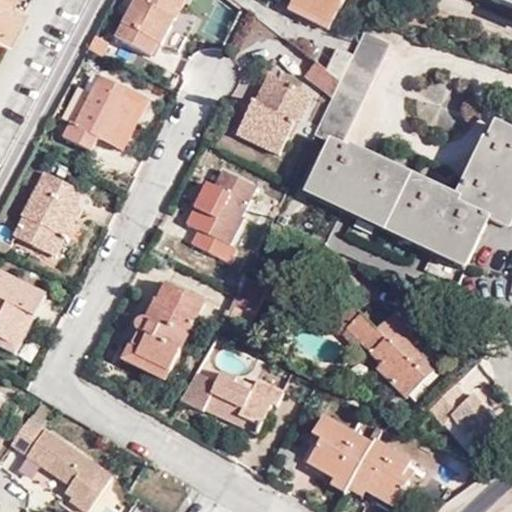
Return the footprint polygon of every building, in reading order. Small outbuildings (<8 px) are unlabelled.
[(19,0),(0,0),(0,32),(7,36),(25,3),(22,1),(19,0)] [(163,49),(177,22),(188,0),(136,0),(116,40),(152,59),(158,46),(163,49)] [(295,0),(292,7),(332,27),(345,0),(295,0)] [(329,34),(332,27),(292,7),(289,14),(329,34)] [(185,27),(177,22),(163,49),(171,53),(185,27)] [(389,44),(364,34),(353,57),(341,83),(332,101),(315,137),(332,145),(310,191),(469,266),(490,221),(506,229),(511,216),(511,133),(497,127),(460,205),(340,149),(389,44)] [(341,83),(353,57),(337,48),(326,72),(341,83)] [(82,64),(93,69),(101,56),(89,51),(82,64)] [(332,101),(341,83),(326,72),(316,64),(304,79),(332,101)] [(268,75),(248,113),(258,118),(277,80),(268,75)] [(122,97),(125,91),(101,78),(76,127),(71,124),(64,139),(92,154),(99,141),(117,150),(139,106),(122,97)] [(258,118),(248,113),(236,138),(279,160),(288,140),(292,142),(314,98),(277,80),(258,118)] [(149,103),(125,91),(122,97),(139,106),(117,150),(123,154),(149,103)] [(210,238),(204,236),(197,250),(224,263),(246,220),(244,219),(259,190),(223,172),(215,189),(225,194),(230,197),(210,238)] [(83,193),(45,174),(22,219),(23,219),(13,239),(56,260),(82,211),(75,207),(83,193)] [(225,194),(204,236),(210,238),(230,197),(225,194)] [(26,316),(35,320),(46,299),(0,275),(0,342),(10,347),(26,316)] [(137,359),(170,377),(206,305),(164,284),(146,320),(143,321),(140,321),(137,323),(135,326),(135,331),(138,334),(147,339),(137,359)] [(234,303),(225,322),(249,333),(270,292),(256,285),(244,308),(234,303)] [(410,327),(396,313),(376,332),(351,307),(332,326),(356,350),(360,346),(381,367),(375,372),(406,403),(436,373),(413,348),(417,344),(405,331),(410,327)] [(0,348),(17,356),(35,320),(26,316),(10,347),(0,342),(0,348)] [(166,384),(170,377),(137,359),(147,339),(138,334),(124,362),(166,384)] [(235,386),(238,381),(222,375),(205,413),(236,428),(240,419),(262,429),(272,407),(277,409),(285,394),(258,382),(254,389),(252,394),(235,386)] [(254,389),(238,381),(235,386),(252,394),(254,389)] [(470,400),(456,386),(430,412),(441,428),(452,420),(466,440),(472,435),(480,446),(501,431),(475,396),(470,400)] [(258,437),(262,429),(240,419),(236,428),(258,437)] [(352,484),(373,447),(324,419),(314,437),(322,442),(308,466),(335,481),(349,489),(352,484)] [(460,445),(466,440),(452,420),(441,428),(455,448),(460,445)] [(28,421),(11,446),(28,457),(32,450),(45,459),(40,467),(70,487),(68,491),(75,496),(70,503),(82,511),(89,511),(112,479),(28,421)] [(467,455),(480,446),(472,435),(466,440),(460,445),(467,455)] [(375,443),(373,447),(352,484),(367,493),(396,510),(412,482),(404,478),(412,464),(375,443)] [(27,458),(40,467),(45,459),(32,450),(28,457),(27,458)] [(347,492),(349,489),(335,481),(331,489),(344,496),(347,492)] [(363,501),(367,493),(352,484),(349,489),(347,492),(363,501)]
